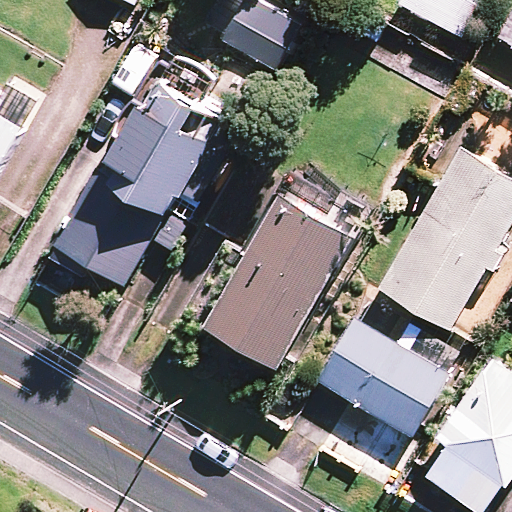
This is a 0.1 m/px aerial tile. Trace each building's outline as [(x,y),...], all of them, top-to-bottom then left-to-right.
[(308,26),(267,0),(222,0),(208,23),(280,69),(308,26)] [(486,4),(478,0),(408,0),(409,0),(469,35),(486,4)] [(1,81),(0,80),(0,154),(39,85),(9,68),(1,81)] [(220,94),(177,71),(131,154),(118,146),(57,256),(93,276),(100,264),(135,283),(160,238),(182,250),(244,138),(232,131),(244,111),(218,97),(220,94)] [(511,150),(459,119),(434,161),(454,173),(389,283),(462,327),(511,243),(511,150)] [(366,227),(294,185),(216,321),(288,362),(366,227)] [(411,342),(364,315),(327,378),(420,434),(470,351),(423,323),(411,342)] [(493,508),(511,480),(511,359),(504,354),(451,432),(460,438),(438,471),(446,476),(428,503),(440,511),(471,511),(480,499),(493,508)]
